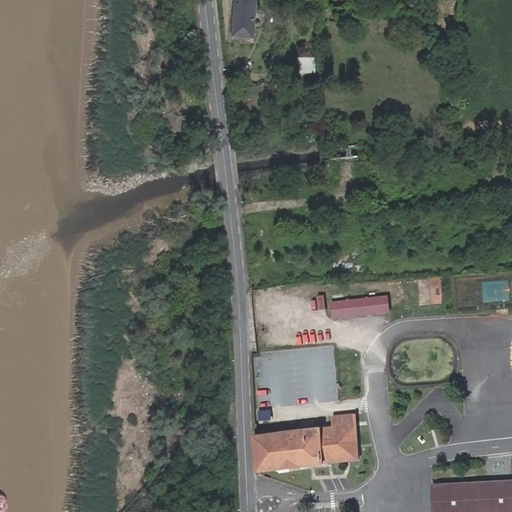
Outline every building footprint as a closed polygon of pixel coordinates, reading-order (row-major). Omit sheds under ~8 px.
[(252,38),(255,0),(234,0),(234,5),(233,5),(230,36),(252,38)] [(314,73),(315,64),(296,63),(296,73),(314,73)] [(258,95),(258,87),(251,87),(251,86),(246,86),(246,94),(252,94),(258,95)] [(323,312),(322,299),(287,305),(285,284),(281,285),(282,288),(249,293),(253,321),(323,312)] [(388,296),(332,303),(333,318),(389,312),(388,296)] [(290,363),(291,372),(309,370),(309,362),(290,363)] [(466,398),(492,396),(489,369),(464,371),(466,398)] [(315,374),(317,400),(333,398),(331,373),(315,374)] [(308,374),(277,377),(279,402),(296,401),(296,406),(311,404),(308,374)] [(255,436),(260,471),(359,461),(355,417),(331,420),(332,429),(262,436),(262,423),(257,424),(257,436),(255,436)] [(511,511),(511,483),(451,487),(451,511),(511,511)] [(440,511),(451,511),(451,487),(439,488),(440,511)]
